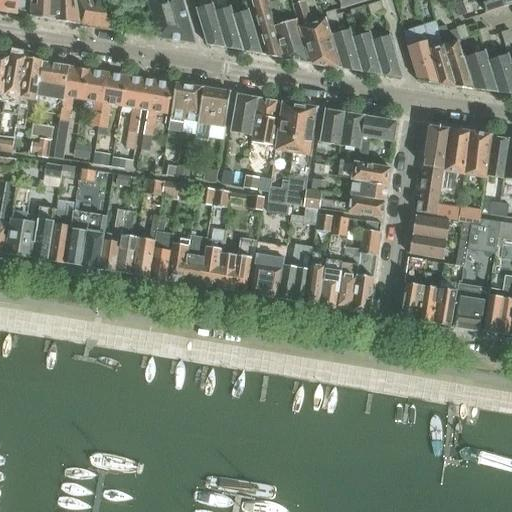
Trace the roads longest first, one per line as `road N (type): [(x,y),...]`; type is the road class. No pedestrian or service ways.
road 1 (residential): [(384,326),(0,262)]
road 2 (residential): [(384,326),(420,99)]
road 3 (residential): [(208,64),(420,99)]
road 4 (residential): [(0,30),(208,64)]
road 5 (residential): [(511,346),(384,326)]
